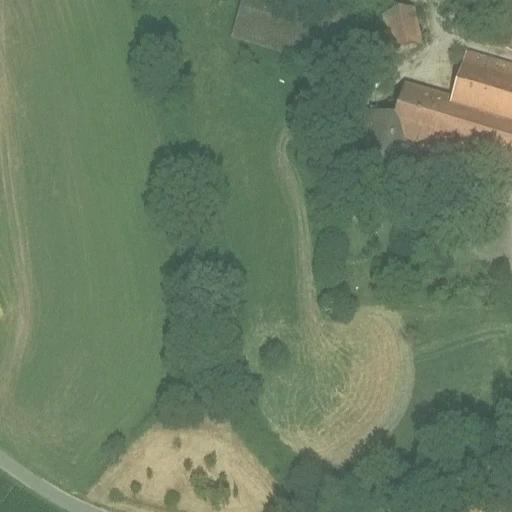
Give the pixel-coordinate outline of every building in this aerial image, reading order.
[(511,0),(494,0),(482,42),(511,50),(511,0)] [(407,10),(375,18),(384,55),(416,47),(407,10)] [(511,70),(455,54),(440,105),(511,125),(511,70)] [(393,91),(377,146),(511,185),(511,182),(511,125),(440,105),(393,91)] [(511,511),(511,508),(505,493),(466,511),(511,511)]
